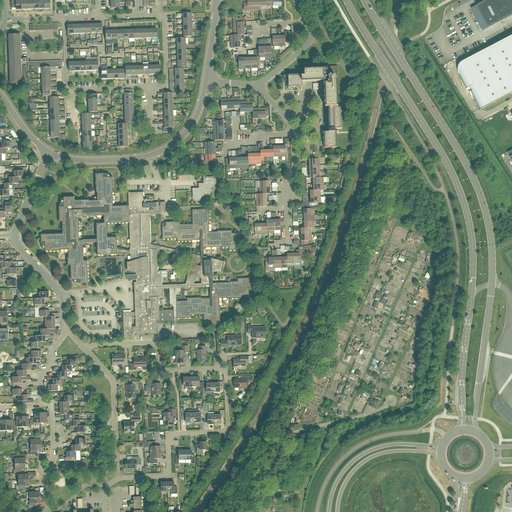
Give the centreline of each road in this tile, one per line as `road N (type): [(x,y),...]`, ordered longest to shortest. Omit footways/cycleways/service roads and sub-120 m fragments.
road 1 (secondary): [(472,431),(492,274),(483,204),(364,0)]
road 2 (secondary): [(346,0),(439,150),(468,219),(473,258),(461,430)]
road 3 (residential): [(117,477),(169,476),(167,434),(227,431),(225,374),(217,368)]
road 4 (tertiary): [(49,151),(86,160),(149,156),(181,137),(206,81)]
road 5 (unclassified): [(316,511),(333,468),(366,441),(430,429),(446,438)]
road 6 (residential): [(217,368),(160,371),(151,343),(87,351)]
road 7 (primary): [(441,447),(397,444),(357,457),(339,477),(329,511)]
road 8 (residential): [(147,87),(166,81),(163,19),(98,17)]
road 9 (primary): [(337,511),(349,474),(363,461),(390,451),(440,455)]
road 10 (residential): [(117,477),(114,381),(87,351)]
